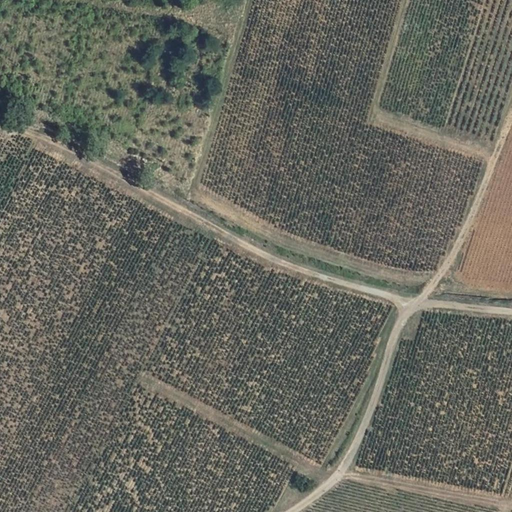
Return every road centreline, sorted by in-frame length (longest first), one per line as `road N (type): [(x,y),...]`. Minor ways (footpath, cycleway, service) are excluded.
road 1 (track): [(511,311),(415,304),(291,266),(91,160),(0,124)]
road 2 (track): [(293,511),(339,474),(392,341),(460,240),(511,113)]
road 3 (track): [(511,506),(339,474)]
